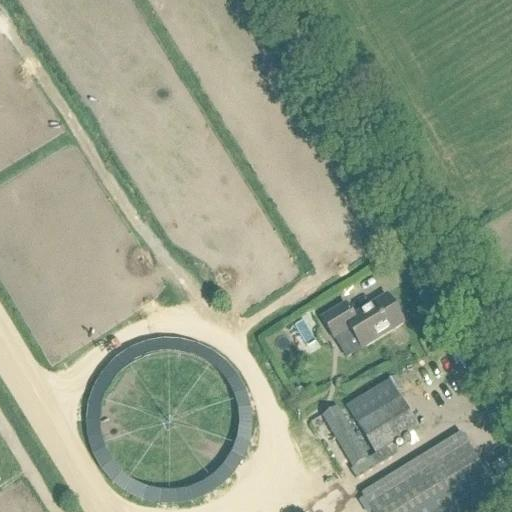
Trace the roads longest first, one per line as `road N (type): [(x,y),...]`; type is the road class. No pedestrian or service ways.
road 1 (unclassified): [(511,389),(272,0)]
road 2 (track): [(100,511),(0,345)]
